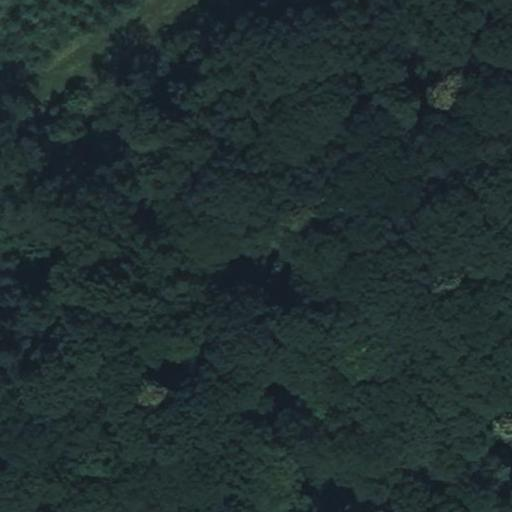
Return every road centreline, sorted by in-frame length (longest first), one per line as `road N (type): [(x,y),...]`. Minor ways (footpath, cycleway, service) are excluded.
road 1 (track): [(511,417),(325,509),(278,511)]
road 2 (track): [(126,0),(61,53),(0,85)]
